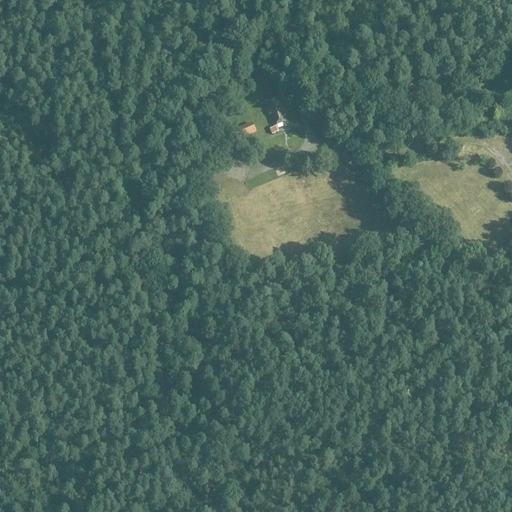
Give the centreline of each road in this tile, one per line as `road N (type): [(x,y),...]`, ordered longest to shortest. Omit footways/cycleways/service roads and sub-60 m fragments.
road 1 (track): [(208,511),(180,469),(89,0)]
road 2 (track): [(295,0),(295,96),(306,127),(346,156),(380,207),(477,291),(511,341)]
road 3 (track): [(346,156),(474,140),(501,145),(511,160)]
